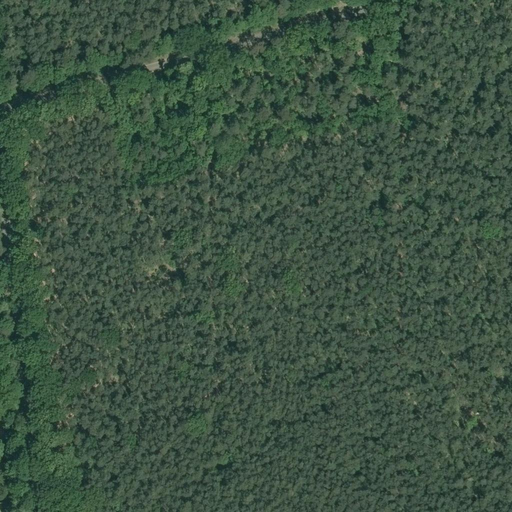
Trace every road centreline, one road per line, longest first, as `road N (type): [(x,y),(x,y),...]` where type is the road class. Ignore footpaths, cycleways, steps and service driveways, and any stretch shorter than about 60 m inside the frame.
road 1 (unclassified): [(0,115),(396,0)]
road 2 (unclassified): [(40,511),(0,178)]
